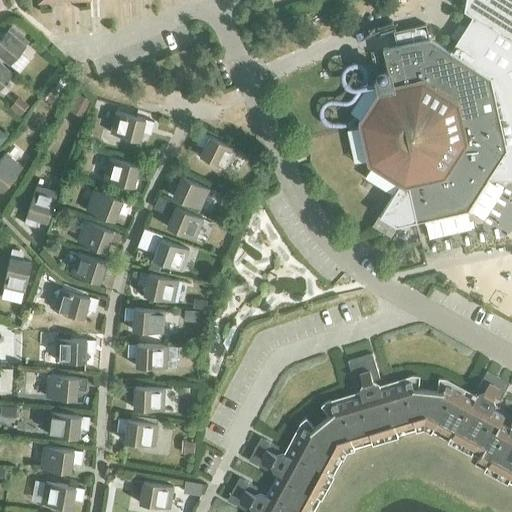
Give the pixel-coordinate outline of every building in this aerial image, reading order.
[(511,0),(464,0),(463,9),(472,15),(511,40),(511,0)] [(511,40),(472,15),(464,26),(458,23),(454,29),(450,35),(456,39),(449,50),(490,77),(498,112),(506,148),(487,178),(511,178),(511,40)] [(10,26),(0,38),(0,55),(9,63),(19,71),(30,59),(20,51),(25,45),(14,36),(17,32),(10,26)] [(359,126),(347,129),(354,161),(366,159),(367,163),(371,165),(364,175),(392,193),(399,183),(403,185),(407,184),(443,176),(466,141),(461,120),(498,112),(490,77),(449,50),(429,37),(382,48),(390,84),(381,86),(378,90),(368,83),(350,111),(360,118),(358,122),(359,126)] [(0,87),(12,73),(0,63),(0,87)] [(19,114),(28,104),(18,96),(9,106),(19,114)] [(143,126),(151,128),(153,121),(116,110),(110,132),(139,139),(143,126)] [(467,209),(487,178),(506,148),(498,112),(461,120),(466,141),(443,176),(407,184),(403,185),(399,183),(392,193),(379,215),(396,225),(414,221),(467,209)] [(199,155),(226,168),(236,148),(201,131),(198,138),(206,142),(199,155)] [(0,187),(3,189),(22,166),(5,152),(0,157),(0,187)] [(136,172),(145,175),(147,167),(110,156),(104,178),(132,186),(136,172)] [(172,195),(199,208),(208,188),(173,172),(169,179),(178,182),(172,195)] [(34,216),(47,221),(56,192),(35,185),(23,223),(31,225),(34,216)] [(119,206),(127,210),(130,202),(94,188),(86,209),(114,219),(119,206)] [(159,197),(155,205),(164,209),(172,213),(166,226),(194,238),(202,217),(167,202),(167,200),(159,197)] [(396,225),(379,215),(372,226),(379,230),(389,236),(396,225)] [(110,238),(118,241),(121,234),(85,219),(77,240),(105,251),(110,238)] [(142,232),(137,244),(155,250),(152,259),(180,269),(188,249),(152,235),(142,232)] [(2,286),(24,291),(31,261),(17,258),(19,249),(11,247),(2,286)] [(103,268),(112,271),(114,263),(77,251),(70,272),(99,281),(103,268)] [(143,294),(172,301),(177,279),(139,271),(137,278),(146,280),(143,294)] [(87,304),(96,306),(98,298),(60,288),(54,309),(83,317),(87,304)] [(132,329),(162,332),(164,310),(125,307),(124,314),(133,315),(132,329)] [(86,347),(95,347),(95,339),(56,337),(55,359),(85,361),(86,347)] [(136,365),(165,367),(166,345),(127,343),(127,351),(136,351),(136,365)] [(374,360),(361,364),(364,371),(368,370),(376,368),(374,360)] [(361,364),(349,367),(351,375),(359,373),(364,371),(361,364)] [(486,370),(481,379),(488,383),(493,374),(486,370)] [(77,384),(86,385),(87,377),(47,374),(46,396),(76,398),(77,384)] [(424,420),(427,389),(417,388),(419,375),(411,374),(407,376),(408,381),(391,386),(403,426),(424,420)] [(443,431),(463,394),(446,385),(449,380),(445,378),(438,377),(436,390),(427,389),(424,420),(443,431)] [(502,378),(497,387),(504,391),(509,382),(502,378)] [(133,408),(163,409),(164,387),(125,385),(125,393),(134,394),(133,408)] [(382,433),(403,426),(391,386),(370,392),(382,433)] [(361,439),(382,433),(370,392),(349,399),(361,439)] [(462,441),(482,404),(463,394),(443,431),(462,441)] [(340,445),(361,439),(349,399),(331,404),(330,399),(326,400),(320,405),(328,415),(321,421),(340,445)] [(498,422),(499,422),(503,415),(482,404),(462,441),(481,451),(482,452),(498,422)] [(79,423),(88,424),(89,416),(50,411),(48,433),(77,437),(79,423)] [(124,441),(154,445),(157,423),(118,417),(117,425),(126,427),(124,441)] [(340,445),(321,421),(313,427),(305,417),(299,422),(297,425),(302,428),(293,445),(330,465),(340,445)] [(511,444),(511,429),(499,422),(498,422),(482,452),(481,451),(477,458),(498,470),(511,444)] [(269,441),(265,448),(273,453),(277,446),(269,441)] [(511,477),(511,444),(498,470),(511,477)] [(72,457),(81,458),(82,451),(43,445),(40,467),(70,471),(72,457)] [(319,484),(330,465),(293,445),(282,464),(319,484)] [(261,457),(257,464),(265,469),(269,462),(261,457)] [(309,504),(319,484),(282,464),(272,484),(309,504)] [(139,502),(168,507),(172,485),(134,479),(132,487),(141,488),(139,502)] [(74,494),(82,496),(84,488),(46,480),(41,502),(71,508),(74,494)] [(185,481),(183,491),(199,493),(201,483),(185,481)] [(248,482),(244,489),(252,493),(256,486),(248,482)] [(277,511),(304,511),(309,504),(272,484),(261,503),(277,511)] [(239,497),(235,504),(243,509),(247,502),(239,497)] [(277,511),(261,503),(256,511),(277,511)]
